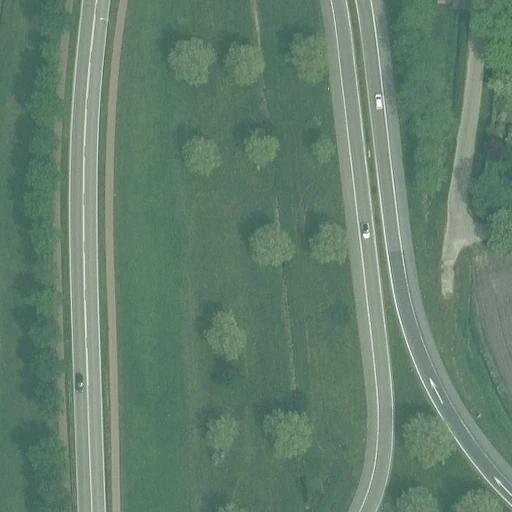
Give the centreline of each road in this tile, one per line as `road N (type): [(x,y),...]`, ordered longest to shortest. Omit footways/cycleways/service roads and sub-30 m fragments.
road 1 (motorway): [(511,494),(459,433),(410,334),(361,0)]
road 2 (motorway): [(339,0),(387,430),(367,511)]
road 3 (tertiary): [(91,511),(83,257),(97,0)]
road 4 (unclassified): [(453,312),(450,258),(479,2)]
